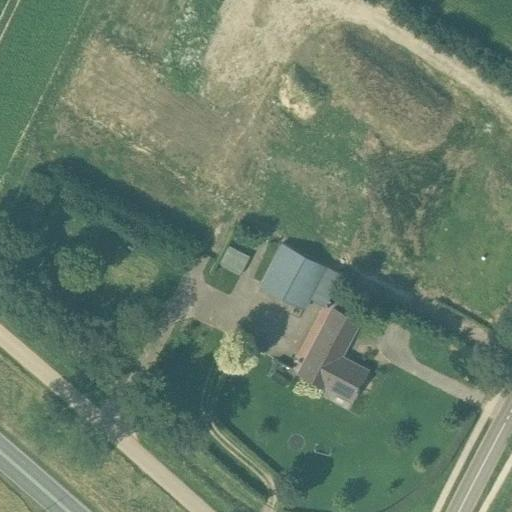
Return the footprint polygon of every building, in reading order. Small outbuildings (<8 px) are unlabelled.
[(217,0),(167,0),(141,50),(229,97),(267,26),(217,0)] [(308,81),(338,90),(352,45),(323,36),(308,81)] [(361,238),(351,257),(393,279),(403,260),(401,259),(406,248),(424,257),(449,210),(418,194),(393,241),(395,243),(390,253),(361,238)] [(305,309),(328,266),(284,243),(261,286),(305,309)] [(226,244),(218,264),(241,274),(250,255),(226,244)] [(357,320),(331,307),(297,372),(323,385),(323,384),(350,398),(365,370),(338,356),(357,320)]
